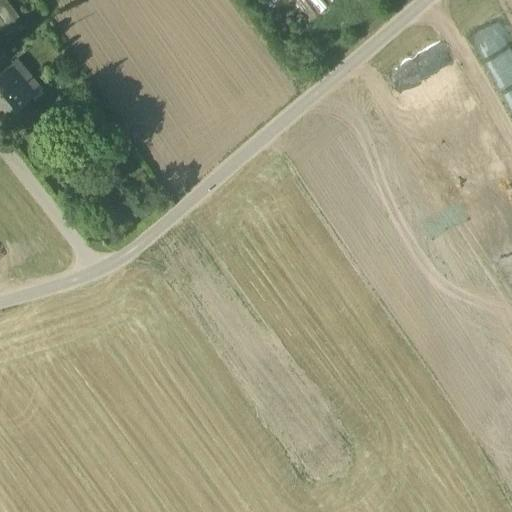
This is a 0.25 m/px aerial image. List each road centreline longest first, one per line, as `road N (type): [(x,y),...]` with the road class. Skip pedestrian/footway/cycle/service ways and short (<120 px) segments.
road 1 (track): [(427,0),(101,273),(0,302)]
road 2 (residential): [(101,273),(0,143)]
